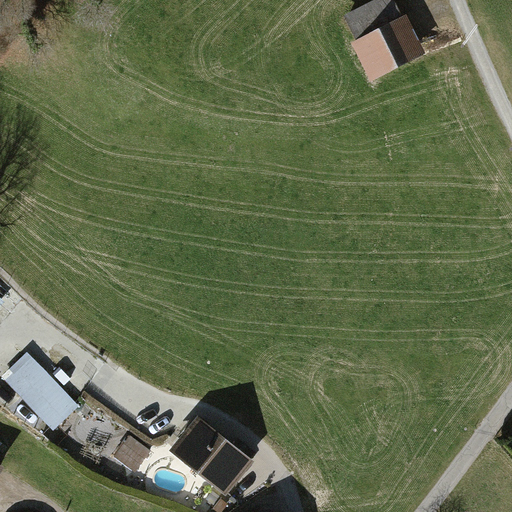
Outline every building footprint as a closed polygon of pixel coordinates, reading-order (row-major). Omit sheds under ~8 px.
[(395,0),(384,0),(345,19),(376,84),(431,58),(413,19),(406,21),(395,0)] [(0,278),(0,308),(15,292),(0,278)] [(29,352),(3,376),(53,430),(79,406),(29,352)] [(233,444),(198,416),(169,451),(227,496),(255,461),(251,459),(256,452),(238,438),(233,444)] [(151,451),(129,435),(114,456),(135,472),(151,451)] [(233,503),(210,487),(197,507),(204,511),(223,511),(230,508),(233,503)]
